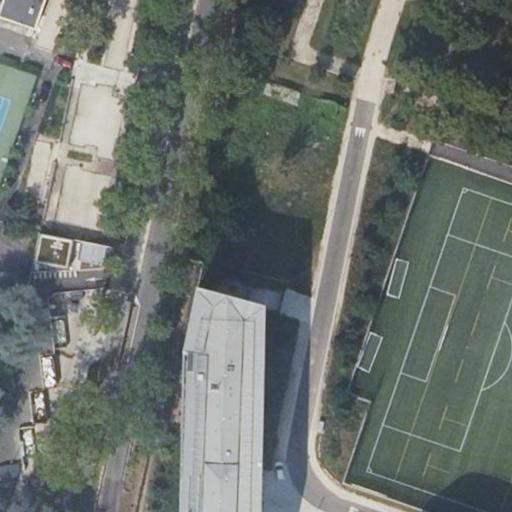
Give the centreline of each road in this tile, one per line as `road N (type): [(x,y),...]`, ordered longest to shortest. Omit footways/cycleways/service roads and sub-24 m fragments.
road 1 (unclassified): [(126,387),(209,0)]
road 2 (motorway): [(102,511),(126,387)]
